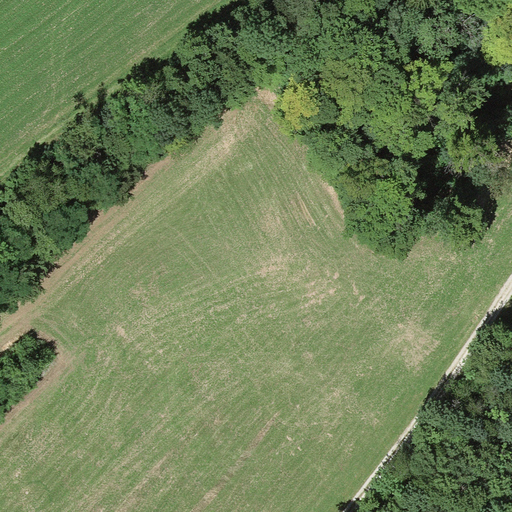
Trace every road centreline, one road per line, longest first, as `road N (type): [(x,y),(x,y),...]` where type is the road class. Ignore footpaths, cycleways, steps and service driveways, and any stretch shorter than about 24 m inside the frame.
road 1 (track): [(0,176),(240,0)]
road 2 (track): [(511,275),(345,511)]
